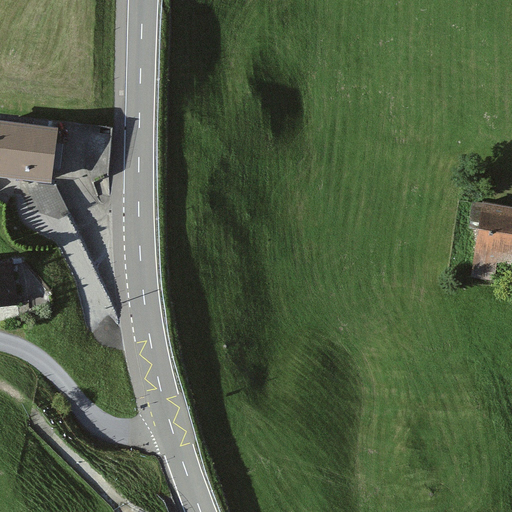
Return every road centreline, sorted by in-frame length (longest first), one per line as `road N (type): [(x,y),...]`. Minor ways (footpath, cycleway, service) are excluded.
road 1 (tertiary): [(143,0),(138,213),(145,315),(170,424)]
road 2 (unclassified): [(0,348),(52,373),(106,429),(170,424)]
